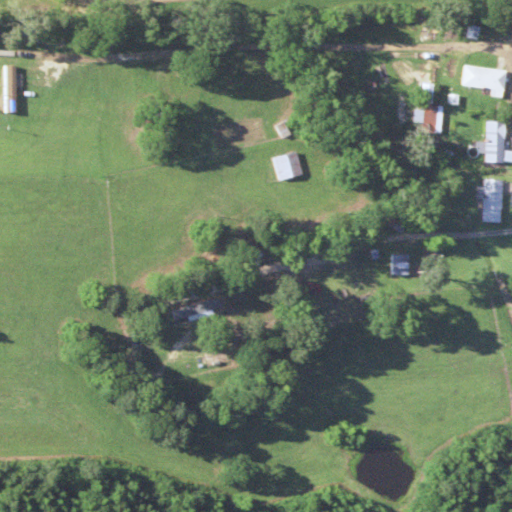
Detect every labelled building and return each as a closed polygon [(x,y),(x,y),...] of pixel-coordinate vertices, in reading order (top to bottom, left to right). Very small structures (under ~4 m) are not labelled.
[(498,90),(500,70),(458,64),(455,85),(498,90)] [(498,121),(479,120),(479,161),(498,162),(498,121)] [(296,173),(288,150),(266,157),(274,180),(296,173)] [(496,178),(476,178),(476,221),(495,221),(496,178)] [(399,254),(386,254),(386,273),(400,273),(399,254)]
